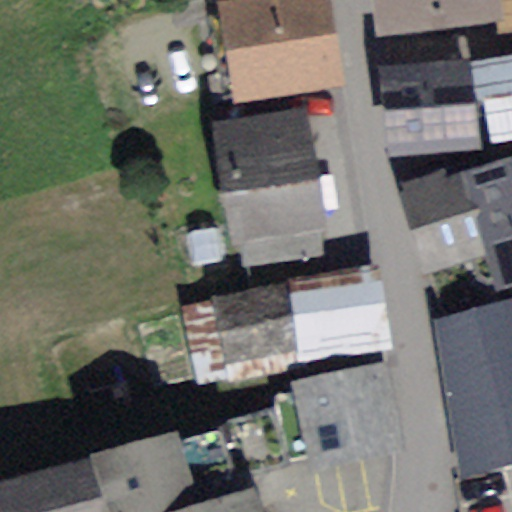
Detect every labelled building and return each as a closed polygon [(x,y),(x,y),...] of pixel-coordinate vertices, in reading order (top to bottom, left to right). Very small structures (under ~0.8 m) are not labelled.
[(309,0),(277,0),(202,11),(217,109),(323,94),(309,0)] [(476,33),(472,0),(343,0),(349,49),(476,33)] [(511,0),(472,0),(476,33),(479,40),(511,35),(511,0)] [(511,61),(459,70),(473,157),(511,149),(511,61)] [(364,79),(376,168),(464,156),(452,67),(364,79)] [(321,259),(298,119),(201,135),(224,274),(321,259)] [(511,166),(382,197),(403,279),(465,264),(474,304),(511,295),(511,166)] [(271,288),(283,370),(378,357),(366,274),(271,288)] [(263,293),(186,309),(204,397),(281,381),(263,293)] [(511,305),(427,326),(450,485),(511,471),(511,305)] [(365,379),(270,397),(286,480),(381,462),(365,379)] [(174,511),(156,448),(0,487),(0,511),(240,511),(236,499),(191,511),(174,511)]
